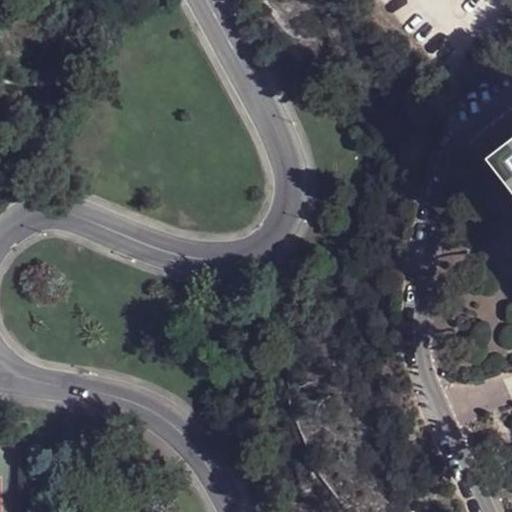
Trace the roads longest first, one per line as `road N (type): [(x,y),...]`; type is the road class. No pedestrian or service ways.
road 1 (residential): [(0,247),(15,229),(46,215),(195,265),(252,257),(272,244),(293,212),(291,163),(203,0)]
road 2 (residential): [(484,511),(431,381),(419,323),(446,157),(465,127),(511,93)]
road 3 (residential): [(229,511),(184,438),(144,408),(0,372)]
